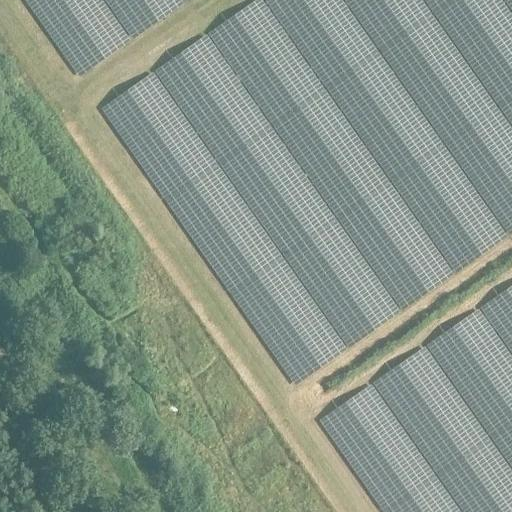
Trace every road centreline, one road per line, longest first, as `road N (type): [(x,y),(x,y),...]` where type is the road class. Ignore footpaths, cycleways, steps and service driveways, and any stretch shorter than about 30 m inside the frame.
road 1 (unknown): [(357,511),(63,97)]
road 2 (unknown): [(63,97),(204,0)]
